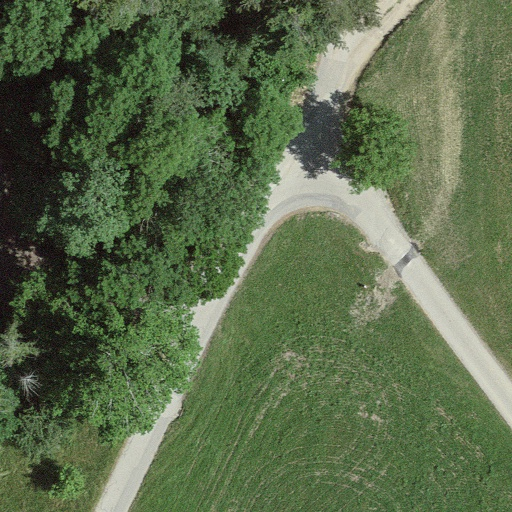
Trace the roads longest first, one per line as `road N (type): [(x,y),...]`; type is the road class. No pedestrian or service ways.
road 1 (residential): [(317,181),(285,190),(257,212),(123,511)]
road 2 (track): [(317,181),(338,59),(395,0)]
